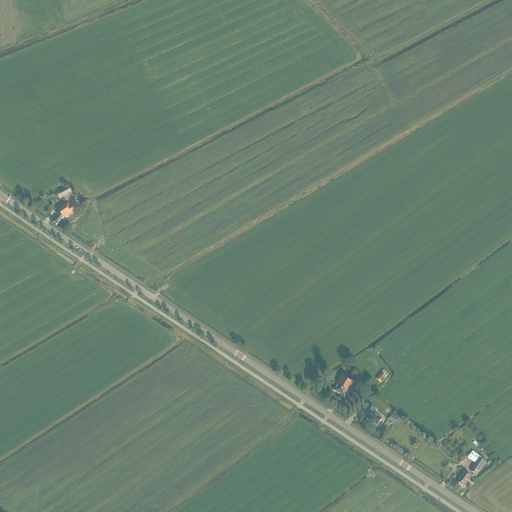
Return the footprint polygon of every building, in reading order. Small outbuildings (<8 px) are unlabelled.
[(77,210),(72,204),(69,206),(67,203),(54,212),(57,216),(56,217),(52,222),(56,225),(60,221),(62,219),(63,220),(77,210)] [(375,379),(380,383),(388,374),(384,370),(375,379)] [(349,394),(356,383),(352,381),(353,380),(343,373),(335,385),(336,385),(333,390),(346,399),(349,394)] [(370,413),(371,413),(367,419),(377,425),(382,419),(374,413),(376,410),(373,408),(370,406),(366,411),(370,414),(370,413)] [(394,412),(389,419),(395,423),(399,417),(395,415),(396,414),(394,412)] [(479,459),(481,457),(473,451),(468,458),(470,459),(471,457),(476,461),(478,459),(479,459)] [(476,461),(469,472),(476,476),(485,463),(479,459),(478,459),(476,461)] [(458,483),(464,487),(470,477),(464,473),(458,483)]
